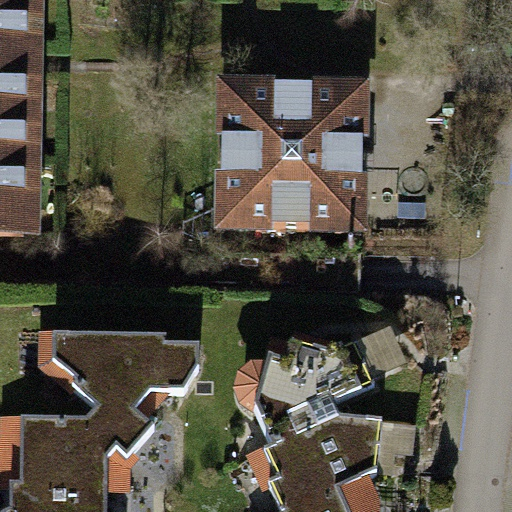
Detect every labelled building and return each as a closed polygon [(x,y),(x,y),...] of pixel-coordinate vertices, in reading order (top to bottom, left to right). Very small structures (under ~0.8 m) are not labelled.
[(0,0),(0,243),(41,243),(40,0),(0,0)] [(366,93),(222,93),(222,243),(367,242),(366,93)] [(110,396),(134,415),(151,396),(185,396),(200,372),(200,351),(167,350),(167,340),(55,339),(53,374),(97,412),(110,396)] [(255,411),(273,452),(341,421),(334,406),(376,389),(356,344),(331,356),(292,346),(290,356),(271,350),(265,372),(259,372),(253,373),(248,376),(244,380),(241,385),(240,391),(241,397),(244,403),(249,408),(255,411)] [(11,490),(108,492),(121,492),(122,470),(155,431),(134,415),(110,396),(97,412),(87,423),(11,423),(11,490)] [(280,511),(292,511),(360,485),(377,478),(382,426),(341,421),(273,452),(257,459),(280,511)] [(373,511),(360,485),(292,511),(373,511)] [(107,511),(108,492),(11,490),(12,511),(11,511),(107,511)]
